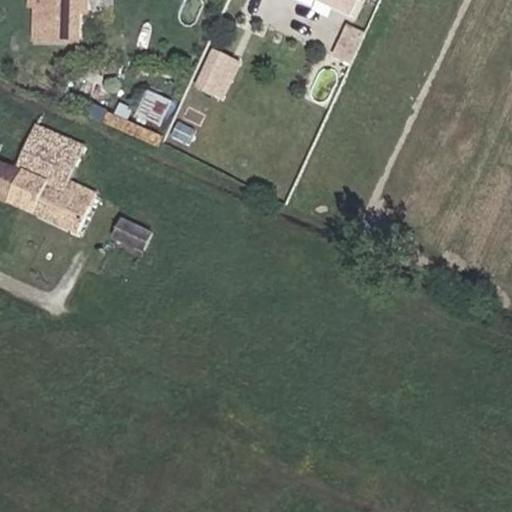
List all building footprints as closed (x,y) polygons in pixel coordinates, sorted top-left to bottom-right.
[(31,0),(23,0),(22,17),(30,18),(31,0)] [(28,51),(69,54),(72,24),(72,0),(31,0),(30,18),(28,51)] [(72,0),(72,24),(80,25),(81,0),(72,0)] [(359,7),(344,0),(302,0),(351,23),(359,7)] [(351,67),(360,48),(343,40),(334,59),(351,67)] [(226,99),(244,61),(213,46),(194,84),(226,99)] [(40,125),(62,135),(65,127),(43,118),(40,125)] [(21,167),(0,157),(0,198),(16,205),(81,233),(100,190),(75,179),(89,148),(62,135),(40,125),(21,167)] [(146,252),(163,216),(131,201),(114,237),(146,252)]
